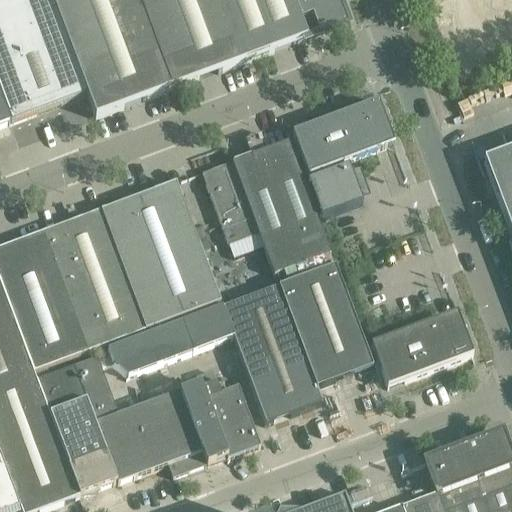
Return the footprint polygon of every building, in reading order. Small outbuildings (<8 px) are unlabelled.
[(0,0),(0,95),(12,126),(84,99),(47,0),(0,0)] [(50,0),(95,121),(171,93),(307,42),(345,28),(333,0),(50,0)] [(489,0),(449,0),(475,68),(510,55),(489,0)] [(0,130),(12,126),(0,95),(0,130)] [(378,105),(292,137),(308,180),(313,178),(340,168),(377,154),(377,153),(384,150),(386,149),(387,147),(387,145),(381,131),(387,129),(378,105)] [(250,154),(267,152),(264,138),(248,140),(250,154)] [(288,146),(231,166),(259,241),(273,279),(329,258),(288,146)] [(511,153),(483,165),(511,241),(511,153)] [(258,237),(231,166),(202,178),(228,248),(258,237)] [(340,168),(313,178),(314,182),(307,185),(321,223),(362,207),(361,204),(358,205),(346,174),(350,172),(348,169),(341,172),(340,168)] [(175,187),(100,216),(145,335),(220,307),(175,187)] [(100,216),(45,236),(89,356),(145,335),(100,216)] [(45,236),(0,253),(0,287),(33,377),(89,356),(45,236)] [(332,272),(279,291),(316,392),(370,372),(367,366),(333,273),(333,274),(332,272)] [(217,297),(222,311),(276,291),(271,277),(217,297)] [(0,392),(34,379),(33,377),(0,287),(0,392)] [(222,312),(233,341),(265,428),(321,407),(278,291),(222,312)] [(221,311),(182,326),(193,356),(233,341),(222,312),(221,311)] [(472,359),(456,316),(371,349),(387,391),(472,359)] [(193,356),(182,326),(107,353),(113,369),(128,381),(193,356)] [(73,372),(37,386),(69,471),(105,457),(95,429),(117,420),(95,364),(73,372)] [(200,388),(201,391),(214,386),(210,375),(193,381),(196,390),(200,388)] [(34,379),(0,392),(0,460),(19,511),(48,511),(79,501),(69,471),(37,386),(34,379)] [(214,386),(201,391),(229,463),(259,452),(237,393),(219,399),(214,386)] [(196,390),(179,396),(202,456),(207,469),(227,462),(227,464),(229,463),(201,391),(200,388),(196,390)] [(117,420),(95,429),(105,457),(116,487),(117,487),(117,488),(168,469),(172,482),(207,469),(202,456),(179,396),(117,420)] [(436,498),(401,511),(511,511),(511,466),(501,438),(425,467),(436,498)] [(105,457),(69,471),(79,501),(116,487),(105,457)] [(0,511),(19,511),(0,460),(0,511)] [(306,511),(348,511),(344,498),(306,511)]
